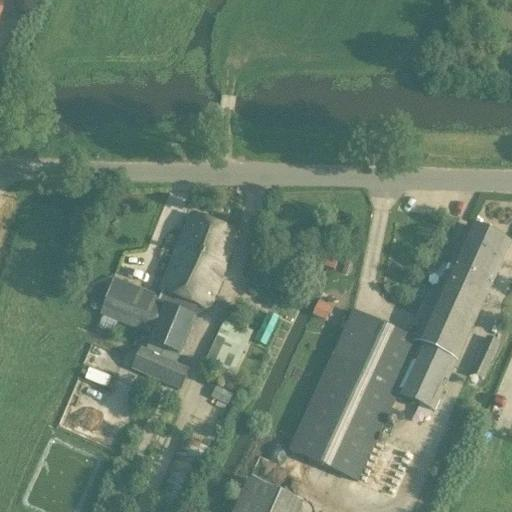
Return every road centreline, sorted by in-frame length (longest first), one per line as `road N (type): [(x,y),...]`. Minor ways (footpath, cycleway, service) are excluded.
road 1 (tertiary): [(0,164),(511,178)]
road 2 (track): [(139,511),(179,424),(236,433),(349,172)]
road 3 (track): [(437,511),(511,353)]
